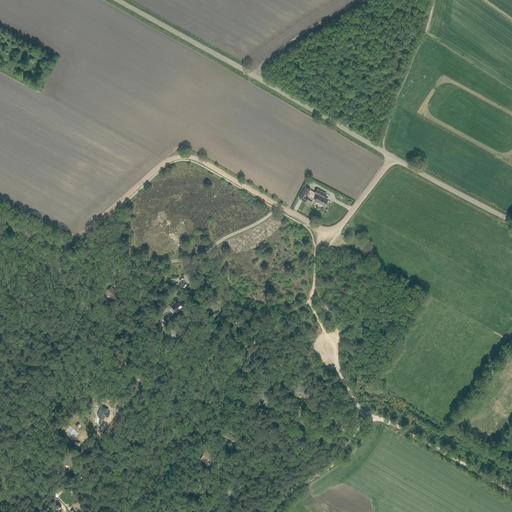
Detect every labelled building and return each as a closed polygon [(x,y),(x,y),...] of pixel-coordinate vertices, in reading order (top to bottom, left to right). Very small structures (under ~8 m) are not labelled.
[(310,189),(305,186),(301,195),(299,198),(306,201),(308,196),(307,196),(310,189)] [(326,194),(322,192),(317,189),(315,193),(318,195),(314,201),(324,206),(328,199),(325,198),(326,194)] [(119,295),(111,286),(106,291),(104,293),(107,296),(109,294),(114,300),(119,295)] [(172,307),(170,309),(173,313),(176,312),(176,313),(185,306),(180,300),(171,306),(172,307)] [(211,311),(216,304),(212,301),(205,309),(206,310),(208,309),(211,311)] [(249,318),(247,317),(248,316),(244,313),(238,321),(242,324),(245,320),(247,322),(249,318)] [(171,341),(163,332),(160,335),(168,343),(171,341)] [(256,349),(252,347),(246,349),(248,359),(257,357),(256,349)] [(298,393),(299,392),(305,395),(308,388),(299,384),(296,391),(298,393)] [(264,402),(259,394),(254,396),(259,405),(264,402)] [(104,420),(105,416),(108,417),(110,413),(107,412),(108,409),(105,408),(104,410),(100,409),(99,411),(97,415),(99,416),(98,417),(104,420)] [(75,439),(79,434),(71,427),(67,432),(75,439)] [(226,437),(232,442),(233,443),(236,439),(234,438),(235,437),(229,433),(230,431),(227,429),(222,435),(225,438),(226,437)] [(211,454),(205,450),(200,459),(206,463),(211,454)] [(74,454),(66,452),(63,464),(72,466),(74,454)] [(200,486),(189,482),(186,491),(197,495),(200,486)] [(62,507),(58,503),(56,505),(53,502),(49,506),(53,509),(51,511),(59,511),(62,510),(60,509),(62,507)]
